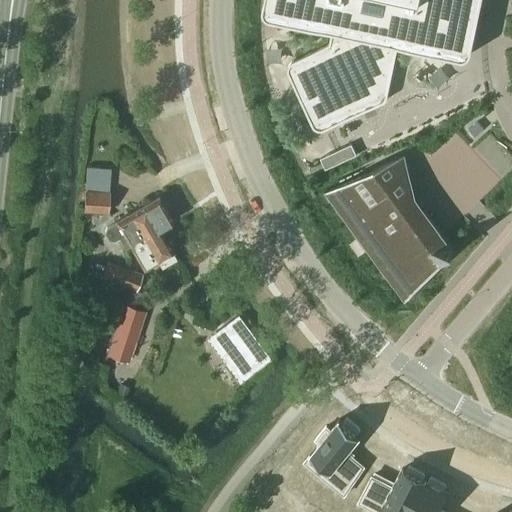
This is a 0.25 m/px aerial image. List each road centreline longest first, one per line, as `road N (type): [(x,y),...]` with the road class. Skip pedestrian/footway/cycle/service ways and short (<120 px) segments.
road 1 (unclassified): [(418,380),(346,316),(279,219),(230,104),(221,0)]
road 2 (residential): [(511,476),(435,443),(370,395)]
road 3 (residential): [(511,266),(418,380)]
